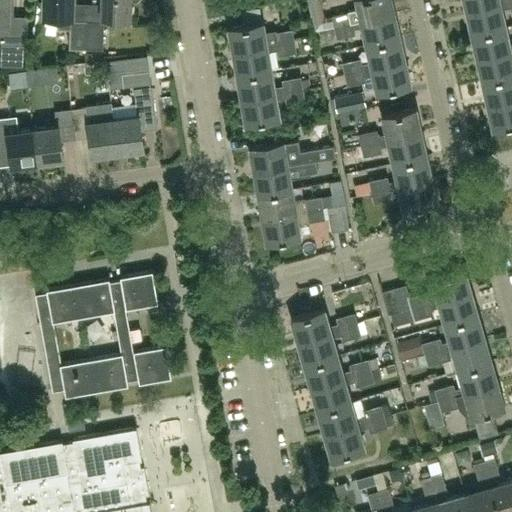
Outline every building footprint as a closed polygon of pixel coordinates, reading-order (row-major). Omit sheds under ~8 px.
[(10,0),(0,0),(0,39),(3,39),(24,40),(27,40),(28,16),(10,15),(10,0)] [(45,0),(45,15),(59,15),(59,27),(71,27),(70,47),(87,48),(87,20),(71,19),(72,16),(73,16),(73,0),(45,0)] [(103,0),(103,17),(130,17),(130,0),(103,0)] [(336,26),(395,13),(392,0),(357,0),(360,10),(333,16),(336,26)] [(465,0),(468,10),(511,0),(465,0)] [(511,0),(468,10),(473,33),(506,26),(502,7),(511,5),(511,6),(511,0)] [(363,25),(367,44),(400,36),(395,13),(336,26),(338,37),(355,33),(353,27),(363,25)] [(104,21),(87,20),(87,48),(103,49),(104,21)] [(234,51),(294,40),(292,29),(276,32),(275,31),(265,32),(263,20),(230,26),(230,27),(234,50),(234,51)] [(473,33),(478,57),(511,49),(511,43),(510,44),(506,26),(473,33)] [(346,73),(406,60),(400,36),(367,44),(372,63),(362,65),(361,60),(344,63),(346,73)] [(2,47),(24,48),(24,40),(3,39),(2,47)] [(238,74),(272,68),(268,50),(278,48),(279,53),(296,51),(294,40),(234,51),(235,51),(238,74)] [(511,49),(478,57),(483,80),(511,73),(511,49)] [(374,72),(378,91),(411,83),(406,60),(346,73),(349,84),(365,81),(364,74),(374,72)] [(242,97),(242,98),(303,87),(301,77),(284,80),(285,85),(275,87),(272,68),(238,74),(238,75),(239,75),(243,97),(242,97)] [(511,73),(483,80),(489,104),(511,98),(511,73)] [(139,114),(114,118),(118,151),(144,147),(142,128),(157,126),(152,87),(136,89),(139,114)] [(304,98),(303,87),(242,98),(243,98),(247,121),(246,121),(246,122),(280,116),(277,97),(287,95),(288,101),(304,98)] [(365,104),(362,91),(335,96),(338,110),(365,104)] [(511,98),(489,104),(494,127),(511,123),(511,98)] [(88,107),(72,109),(76,137),(90,135),(93,154),(118,151),(114,118),(112,101),(87,105),(88,107)] [(362,144),(422,131),(416,107),(383,114),(388,133),(378,136),(377,130),(360,134),(362,144)] [(76,137),(72,109),(57,111),(58,125),(34,128),(38,161),(64,158),(61,139),(76,137)] [(0,146),(10,145),(12,163),(12,164),(38,161),(34,128),(19,130),(17,116),(0,118),(0,146)] [(390,143),(394,162),(427,154),(422,131),(362,144),(365,155),(381,151),(380,145),(390,143)] [(255,170),(315,159),(336,156),(337,156),(335,144),(301,150),(299,139),(285,142),(284,140),(251,146),(251,147),(255,169),(255,170)] [(373,191),(432,178),(427,154),(394,162),(398,180),(388,182),(387,177),(370,181),(373,191)] [(259,194),(292,188),(289,169),(299,167),(300,173),(317,170),(315,159),(255,170),(259,193),(259,194)] [(390,192),(400,190),(405,209),(438,202),(432,178),(373,191),(375,202),(392,198),(390,192)] [(263,217),(323,207),(322,199),(321,196),(305,199),(305,197),(294,199),(292,188),(259,194),(263,217)] [(322,199),(323,207),(345,203),(343,195),(322,199)] [(345,203),(323,207),(325,215),(329,214),(332,231),(349,228),(345,203)] [(325,217),(325,215),(323,207),(263,217),(263,218),(264,218),(268,240),(267,240),(267,241),(301,236),(299,224),(309,222),(309,220),(325,217)] [(413,307),(472,290),(472,289),(471,290),(465,268),(465,267),(432,276),(438,295),(428,298),(426,292),(410,297),(413,307)] [(139,378),(140,382),(172,376),(166,344),(134,350),(131,332),(126,307),(159,302),(153,270),(121,275),(121,279),(110,281),(110,277),(47,288),(48,291),(36,293),(53,390),(66,388),(67,395),(129,384),(128,380),(139,378)] [(382,290),(388,313),(392,313),(401,310),(395,287),(382,290)] [(441,305),(446,323),(478,313),(471,291),(472,290),(413,307),(416,318),(432,313),(431,307),(441,305)] [(299,340),(358,323),(355,313),(338,318),(340,323),(330,326),(325,307),(292,317),(292,318),(293,317),(299,340)] [(392,313),(395,324),(414,319),(411,308),(401,310),(392,313)] [(479,314),(478,313),(446,323),(451,341),(441,344),(440,338),(423,343),(426,353),(485,336),(478,314),(479,314)] [(361,334),(358,323),(299,340),(299,341),(306,363),(305,363),(338,354),(333,336),(343,333),(344,338),(361,334)] [(454,351),(459,369),(492,359),(491,359),(485,337),(485,336),(426,353),(429,364),(446,359),(444,353),(454,351)] [(338,354),(305,363),(306,364),(312,386),(371,369),(368,359),(351,364),(353,369),(343,372),(338,354)] [(368,359),(371,369),(379,367),(376,357),(368,359)] [(437,389),(440,399),(498,382),(491,360),(492,360),(492,359),(459,369),(464,387),(455,390),(453,384),(437,389)] [(382,377),(379,367),(371,369),(374,380),(382,377)] [(319,409),(351,400),(346,382),(356,379),(357,385),(374,380),(371,369),(312,386),(312,387),(313,387),(319,409)] [(443,410),(459,405),(459,407),(469,417),(505,406),(505,405),(498,383),(499,383),(498,382),(440,399),(443,410)] [(357,418),(351,400),(319,409),(319,410),(326,432),(325,432),(325,433),(384,416),(381,405),(365,410),(366,415),(357,418)] [(83,416),(68,418),(70,430),(85,427),(83,416)] [(387,426),(384,416),(325,433),(326,433),(332,455),(332,456),(365,447),(359,428),(369,425),(371,430),(387,426)] [(62,443),(62,439),(0,450),(1,454),(0,453),(0,511),(151,511),(150,501),(147,501),(146,494),(149,493),(144,465),(141,466),(140,458),(142,458),(137,426),(106,432),(75,437),(75,441),(62,443)] [(495,457),(485,460),(499,511),(511,511),(511,479),(499,483),(497,475),(500,474),(495,457)] [(463,484),(465,493),(470,511),(499,511),(485,460),(474,463),(479,480),(463,484)] [(442,472),(432,475),(442,511),(470,511),(465,493),(446,498),(444,490),(447,489),(442,472)] [(431,502),(412,508),(413,511),(442,511),(432,475),(421,478),(426,495),(429,494),(431,502)] [(413,511),(412,508),(397,511),(392,511),(391,505),(394,504),(389,487),(378,490),(384,511),(413,511)] [(384,511),(378,490),(368,493),(372,509),(361,511),(384,511)]
